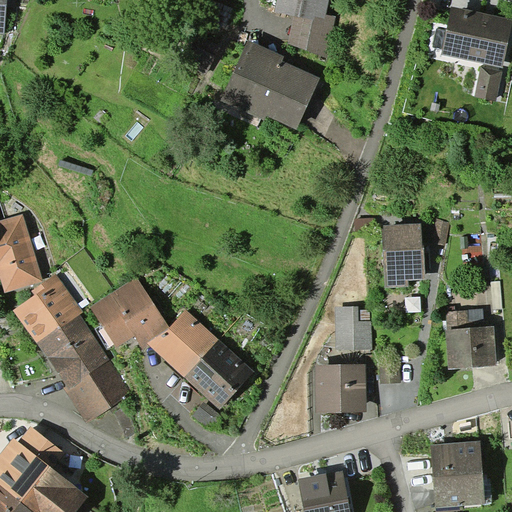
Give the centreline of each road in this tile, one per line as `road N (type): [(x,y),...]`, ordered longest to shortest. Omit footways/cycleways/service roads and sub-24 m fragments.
road 1 (residential): [(237,468),(331,267),(398,88),(417,0)]
road 2 (residential): [(511,394),(237,468)]
road 3 (residential): [(237,468),(136,460),(41,413),(0,410)]
